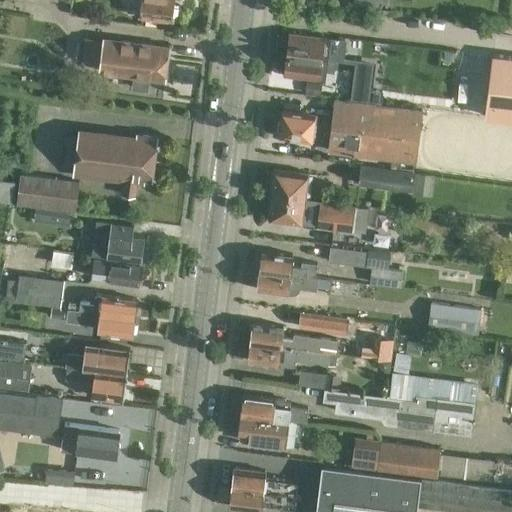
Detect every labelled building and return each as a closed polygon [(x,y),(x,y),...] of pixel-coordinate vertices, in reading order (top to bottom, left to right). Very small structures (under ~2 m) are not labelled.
[(141,0),(139,17),(172,21),(174,0),(141,0)] [(287,54),(335,61),(342,62),(344,47),(328,45),(329,39),(290,34),(287,54)] [(164,80),(168,48),(84,37),(82,49),(80,63),(100,66),(99,72),(133,76),(132,89),(148,90),(149,78),(164,80)] [(335,61),(287,54),(284,75),(324,81),(325,72),(334,73),(335,61)] [(511,120),(511,57),(491,55),(483,116),(511,120)] [(334,101),(328,153),(415,164),(421,112),(334,101)] [(283,112),(281,123),(279,122),(277,133),(280,133),(279,136),(312,141),(315,116),(283,112)] [(80,131),(79,137),(75,172),(74,177),(124,183),(123,196),(135,197),(136,184),(143,185),(144,180),(152,181),(157,139),(137,136),(137,138),(80,131)] [(75,172),(79,137),(67,136),(63,170),(75,172)] [(435,175),(361,166),(358,186),(413,192),(412,194),(433,197),(435,175)] [(269,194),(304,199),(307,175),(274,171),(273,181),(271,181),(269,194)] [(21,176),(17,204),(75,212),(79,183),(21,176)] [(0,180),(0,204),(11,206),(14,182),(0,180)] [(304,199),(269,194),(267,208),(270,208),(268,218),(301,222),(304,199)] [(320,202),(316,227),(352,232),(352,231),(365,233),(368,209),(320,202)] [(36,210),(34,222),(45,224),(46,211),(36,210)] [(98,221),(94,255),(107,257),(141,262),(144,237),(132,236),(132,235),(133,226),(134,226),(134,225),(111,222),(111,223),(98,221)] [(74,255),(4,245),(2,259),(73,269),(74,255)] [(330,247),(328,262),(372,267),(370,283),(401,286),(403,271),(388,269),(390,251),(368,249),(368,252),(330,247)] [(260,271),(315,278),(316,264),(301,263),(301,268),(291,267),(292,256),(262,251),(260,271)] [(91,278),(138,284),(141,265),(93,258),(91,278)] [(318,279),(315,278),(260,271),(257,291),(287,295),(287,294),(293,295),(296,294),(299,291),(299,288),(317,290),(318,279)] [(19,281),(16,301),(48,306),(60,307),(64,280),(21,274),(19,281)] [(80,303),(79,311),(134,318),(136,300),(103,296),(99,296),(95,297),(94,300),(94,304),(85,304),(80,303)] [(431,304),(428,328),(478,334),(481,310),(431,304)] [(98,332),(132,336),(134,318),(79,311),(68,310),(67,323),(99,327),(98,332)] [(301,314),(300,329),(328,332),(329,318),(301,314)] [(250,343),(329,353),(337,354),(339,339),(293,334),(293,340),(281,338),(283,327),(253,323),(250,343)] [(0,356),(24,359),(26,342),(0,338),(0,356)] [(329,353),(250,343),(248,362),(278,367),(278,366),(294,368),(295,360),(328,365),(329,353)] [(77,369),(127,376),(130,350),(99,346),(86,345),(84,357),(68,354),(66,368),(77,369)] [(0,386),(27,390),(30,365),(0,361),(0,386)] [(77,369),(76,381),(94,384),(92,397),(123,401),(127,376),(77,369)] [(298,385),(325,388),(340,390),(342,376),(300,371),(298,385)] [(63,398),(35,394),(0,389),(0,428),(58,436),(63,398)] [(382,418),(382,419),(383,420),(386,397),(325,389),(323,400),(337,402),(335,412),(382,418)] [(288,420),(299,422),(306,423),(307,408),(274,404),(274,399),(244,395),(241,414),(288,420)] [(383,420),(385,424),(435,430),(439,398),(417,396),(417,401),(386,397),(383,420)] [(439,398),(435,430),(471,435),(474,403),(439,398)] [(288,420),(241,414),(239,434),(248,435),(247,443),(284,448),(288,420)] [(79,441),(77,452),(116,457),(119,430),(81,426),(80,426),(69,425),(67,440),(79,441)] [(354,438),(351,465),(378,469),(381,441),(354,438)] [(441,449),(381,441),(378,469),(437,476),(441,449)] [(491,482),(495,456),(466,453),(463,479),(491,482)] [(417,511),(418,503),(422,477),(322,465),(315,511),(417,511)] [(232,487),(294,495),(296,482),(264,478),(264,472),(234,467),(232,487)] [(511,511),(511,488),(422,477),(418,503),(494,511),(511,511)] [(294,495),(232,487),(229,507),(259,511),(260,504),(293,508),(294,495)]
